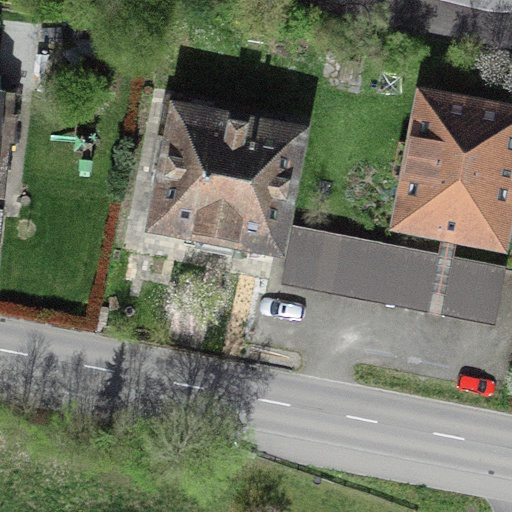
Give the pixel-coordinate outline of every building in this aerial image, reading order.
[(0,162),(1,145),(16,146),(18,119),(4,118),(5,98),(0,97),(0,162)] [(499,246),(511,178),(511,128),(426,112),(403,227),(499,246)] [(175,114),(153,229),(274,252),(280,217),(296,137),(175,114)] [(428,316),(440,255),(292,226),(284,267),(280,287),(428,316)] [(443,319),(495,330),(507,270),(455,260),(443,319)]
